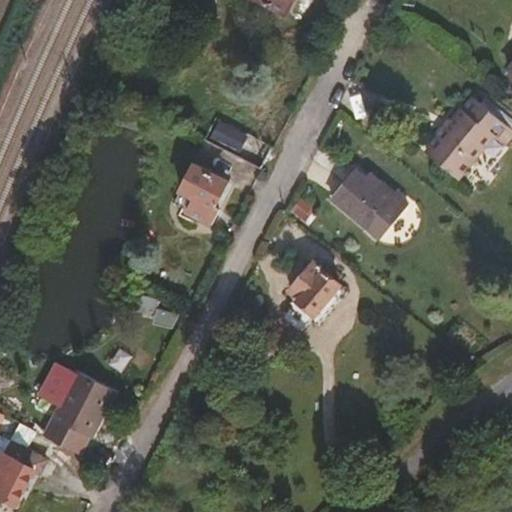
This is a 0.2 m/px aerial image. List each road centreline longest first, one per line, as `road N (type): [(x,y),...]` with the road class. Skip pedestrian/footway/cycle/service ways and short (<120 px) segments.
road 1 (residential): [(109,511),(372,0)]
road 2 (residential): [(511,383),(458,418),(361,511)]
